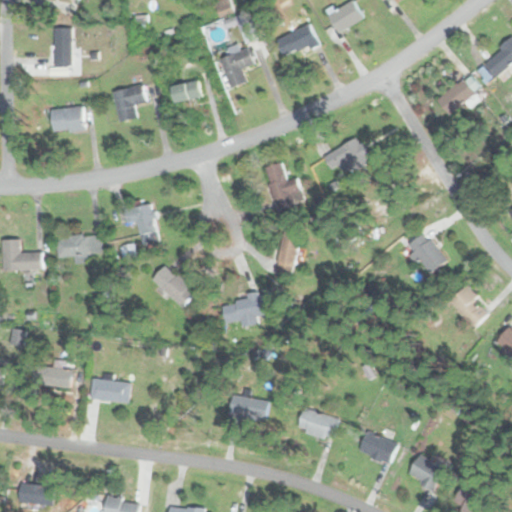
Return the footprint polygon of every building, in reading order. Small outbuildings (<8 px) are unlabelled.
[(221,0),(216,2),(222,17),(235,12),(230,0),(221,0)] [(339,33),(365,17),(354,0),(329,15),(339,33)] [(276,40),(286,59),(319,42),(310,23),(276,40)] [(55,65),(73,65),(73,27),(55,27),(55,65)] [(511,64),(511,37),(484,61),(497,77),(511,64)] [(234,54),(223,57),(231,87),(248,82),(244,67),(255,64),(251,47),(240,50),(239,46),(232,48),(234,54)] [(479,96),(464,77),(438,99),(454,117),(479,96)] [(172,86),(176,102),(203,96),(200,79),(172,86)] [(148,101),(144,83),(113,91),(121,122),(139,117),(136,104),(148,101)] [(85,108),(51,109),(52,130),(86,130),(85,108)] [(342,164),(347,174),(372,161),(359,137),(324,154),(332,169),(342,164)] [(265,166),(274,199),(303,192),(298,176),(288,179),(283,161),(265,166)] [(139,224),(142,243),(158,240),(152,204),(126,208),(129,225),(139,224)] [(294,277),(301,232),(284,229),(277,274),(294,277)] [(406,244),(430,272),(450,259),(425,229),(406,244)] [(57,236),(58,257),(75,256),(75,262),(86,262),(86,253),(103,252),(102,234),(57,236)] [(3,239),(4,270),(43,269),(43,251),(20,251),(20,239),(3,239)] [(153,277),(183,307),(197,292),(167,263),(153,277)] [(492,312),(467,286),(452,300),(477,326),(492,312)] [(226,323),(246,319),(247,325),(259,323),(258,316),(275,313),(271,291),(249,295),(249,299),(223,303),(226,323)] [(511,349),(511,331),(503,343),(511,349)] [(37,365),(34,383),(70,387),(73,368),(37,365)] [(95,376),(91,397),(128,405),(132,384),(95,376)] [(252,397),(253,391),(245,389),(243,397),(235,395),(230,412),(265,423),(271,402),(252,397)] [(298,428),(333,440),(341,420),(306,407),(298,428)] [(400,444),(370,431),(361,451),(391,464),(400,444)] [(435,489),(447,467),(421,454),(409,476),(435,489)] [(480,511),(490,501),(469,483),(455,499),(468,511),(480,511)] [(139,511),(141,501),(107,498),(105,511),(139,511)]
